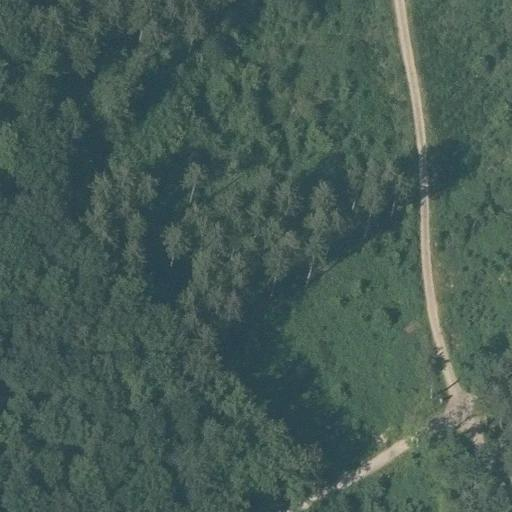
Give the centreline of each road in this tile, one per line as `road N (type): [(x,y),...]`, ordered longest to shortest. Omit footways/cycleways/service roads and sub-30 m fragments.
road 1 (track): [(399,0),(423,157),(429,295),(464,413)]
road 2 (track): [(294,511),(464,413)]
